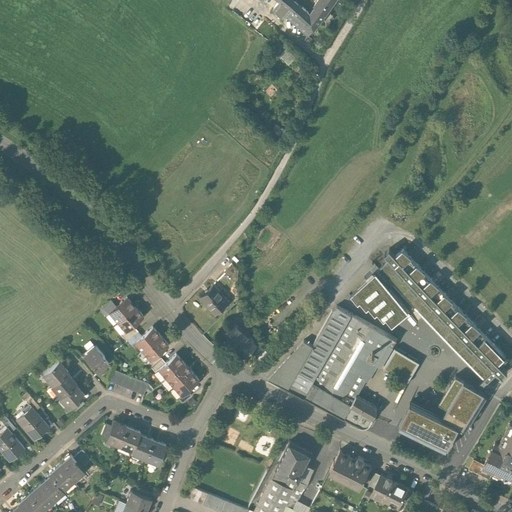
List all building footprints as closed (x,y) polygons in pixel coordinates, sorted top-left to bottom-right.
[(277,0),(273,8),(284,17),(290,8),(304,19),(299,26),(307,33),(319,16),(308,8),(296,0),(277,0)] [(313,0),(308,8),(319,16),(329,0),(313,0)] [(254,28),(268,38),(273,31),(259,21),(254,28)] [(292,61),(296,56),(286,48),(282,53),(292,61)] [(387,262),(402,277),(417,263),(410,256),(412,255),(403,248),(396,255),(389,249),(384,253),(390,260),(387,262)] [(402,277),(387,262),(374,275),(388,291),(393,286),(484,380),(492,371),(471,349),(457,335),(443,320),(429,306),(415,291),(402,277)] [(418,263),(417,263),(402,277),(415,291),(431,277),(424,271),(426,269),(418,263)] [(388,291),(374,275),(350,297),(358,306),(360,304),(366,311),(369,309),(375,317),(377,314),(383,322),(386,320),(392,327),(408,313),(388,291)] [(431,277),(415,291),(429,306),(445,292),(438,285),(439,284),(431,277)] [(213,313),(229,299),(213,281),(198,296),(213,313)] [(429,306),(443,320),(458,306),(452,300),(453,298),(445,291),(445,292),(429,306)] [(107,311),(115,320),(135,303),(127,294),(107,311)] [(143,312),(135,303),(115,320),(123,329),(143,312)] [(459,306),(458,306),(443,320),(457,335),(472,321),(466,314),(467,313),(459,306)] [(332,311),(312,347),(304,342),(267,381),(273,384),(361,430),(363,431),(365,430),(367,429),(369,427),(377,414),(377,412),(376,410),(374,408),(357,398),(365,382),(362,378),(366,371),(372,374),(376,367),(380,369),(396,341),(337,307),(332,311)] [(243,356),(257,340),(233,320),(219,336),(243,356)] [(457,335),(471,349),(486,335),(480,328),(481,327),(473,320),(472,321),(457,335)] [(133,342),(141,350),(161,333),(153,324),(133,342)] [(168,341),(161,333),(141,350),(149,359),(168,341)] [(507,358),(486,335),(471,349),(492,371),(484,380),(487,383),(498,372),(502,377),(507,372),(500,364),(507,358)] [(94,341),(82,352),(97,370),(109,358),(94,341)] [(259,347),(252,354),(260,361),(267,353),(259,347)] [(407,385),(419,363),(395,350),(383,371),(398,379),(406,385),(407,385)] [(157,367),(165,377),(184,360),(176,351),(157,367)] [(42,372),(52,383),(67,369),(69,368),(59,357),(42,372)] [(193,370),(184,360),(165,377),(173,386),(193,370)] [(148,382),(114,368),(109,380),(144,394),(148,382)] [(50,385),(60,395),(76,381),(77,380),(67,369),(52,383),(50,385)] [(180,395),(200,378),(193,370),(173,386),(180,395)] [(458,430),(462,431),(485,395),(455,377),(438,406),(447,411),(442,420),(411,404),(410,404),(399,425),(448,450),(458,430)] [(58,397),(67,407),(85,391),(76,381),(60,395),(58,397)] [(31,404),(15,418),(34,439),(49,425),(31,404)] [(105,440),(119,446),(127,423),(113,417),(105,440)] [(511,421),(507,419),(496,442),(511,450),(511,421)] [(142,428),(127,423),(119,446),(133,451),(140,432),(142,428)] [(6,425),(0,430),(0,450),(9,461),(25,446),(6,425)] [(132,454),(145,459),(153,437),(140,432),(133,451),(132,454)] [(167,442),(153,437),(145,459),(159,464),(167,442)] [(511,450),(496,442),(492,441),(480,467),(511,482),(511,450)] [(290,445),(276,472),(275,472),(254,511),(283,511),(286,508),(293,511),(303,493),(307,488),(298,484),(312,456),(290,445)] [(70,451),(58,460),(73,478),(85,468),(70,451)] [(342,454),(340,453),(330,473),(361,488),(371,468),(362,464),(364,462),(358,459),(357,462),(355,460),(354,458),(352,457),(349,458),(347,457),(346,454),(343,453),(342,454)] [(62,488),(73,478),(58,460),(47,470),(49,473),(62,488)] [(49,473),(38,482),(53,500),(64,490),(62,488),(49,473)] [(368,497),(382,503),(393,481),(380,474),(368,497)] [(407,488),(393,481),(382,503),(395,510),(407,488)] [(42,509),(53,500),(38,482),(27,491),(42,509)] [(247,511),(189,486),(184,497),(218,511),(247,511)] [(130,488),(125,502),(146,510),(152,497),(130,488)] [(26,511),(38,511),(42,509),(27,491),(16,500),(17,502),(26,511)] [(26,511),(17,502),(6,511),(26,511)] [(145,511),(146,510),(125,502),(120,511),(145,511)] [(464,511),(444,503),(439,511),(464,511)]
